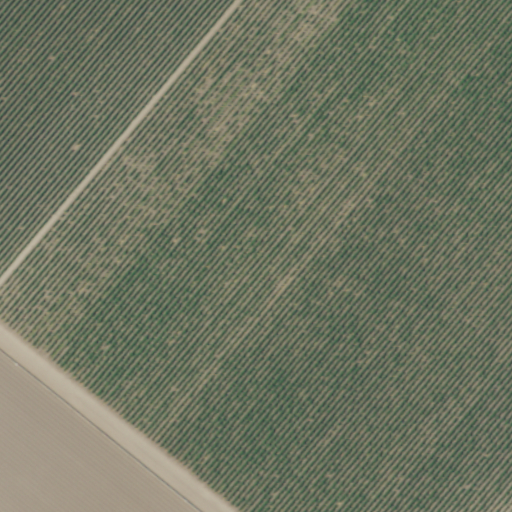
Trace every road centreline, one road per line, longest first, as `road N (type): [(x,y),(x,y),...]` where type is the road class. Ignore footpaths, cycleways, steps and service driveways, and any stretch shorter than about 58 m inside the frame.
road 1 (track): [(0,279),(236,0)]
road 2 (track): [(221,511),(0,335)]
